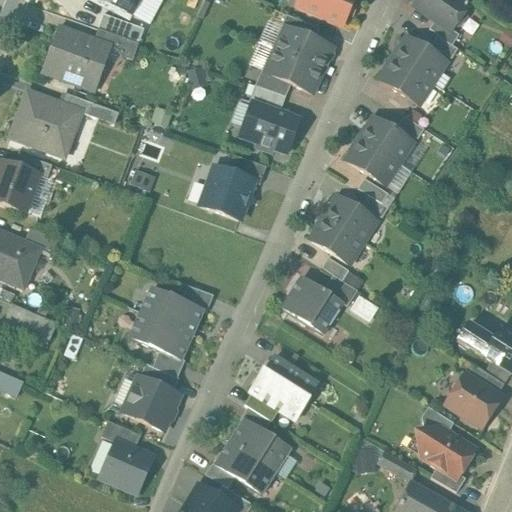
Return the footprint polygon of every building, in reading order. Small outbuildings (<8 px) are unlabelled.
[(140,0),(90,0),(129,20),(140,0)] [(301,0),(307,13),(341,28),(353,0),(301,0)] [(467,10),(453,0),(418,0),(414,6),(435,22),(451,32),(453,29),(459,28),(465,19),(464,13),(467,10)] [(143,31),(103,16),(97,31),(138,46),(143,31)] [(318,31),(286,17),(280,29),(284,30),(284,29),(314,42),(318,31)] [(451,32),(435,22),(428,31),(437,38),(451,48),(458,37),(451,32)] [(93,42),(58,29),(41,74),(94,94),(110,50),(110,48),(93,42)] [(314,42),(284,29),(284,30),(274,52),(322,73),(332,50),(314,42)] [(138,46),(97,31),(93,42),(110,48),(110,50),(118,53),(120,58),(132,62),(138,46)] [(451,48),(437,38),(430,49),(451,61),(457,51),(451,48)] [(444,63),(407,40),(393,62),(431,85),(444,63)] [(322,73),(274,52),(264,74),(264,75),(290,87),(311,96),(322,73)] [(431,85),(393,62),(380,84),(417,107),(431,85)] [(290,87),(264,75),(264,74),(261,73),(254,88),(285,99),(290,87)] [(285,99),(254,88),(248,105),(251,106),(251,105),(279,115),(285,99)] [(80,114),(26,94),(10,140),(63,159),(80,114)] [(279,115),(251,105),(251,106),(239,139),(257,146),(255,150),(270,156),(272,151),(285,156),(298,122),(279,115)] [(118,115),(92,106),(88,118),(114,127),(118,115)] [(423,132),(403,119),(397,129),(417,142),(423,132)] [(411,144),(374,120),(360,142),(397,166),(411,144)] [(397,166),(360,142),(346,164),(383,188),(397,166)] [(51,167),(18,155),(13,168),(38,177),(38,178),(46,181),(51,167)] [(266,169),(232,157),(226,173),(253,183),(253,184),(259,187),(266,169)] [(13,168),(1,164),(0,165),(0,205),(24,215),(38,178),(38,177),(13,168)] [(226,173),(214,169),(199,208),(239,222),(244,207),(251,204),(248,197),(253,184),(253,183),(226,173)] [(150,191),(155,177),(136,171),(132,185),(150,191)] [(387,196),(363,181),(357,191),(367,198),(381,206),(387,196)] [(381,206),(367,198),(361,208),(381,221),(387,211),(381,206)] [(375,223),(338,199),(324,221),(361,245),(375,223)] [(361,245),(324,221),(310,243),(347,267),(361,245)] [(57,240),(30,231),(24,244),(39,251),(39,252),(50,257),(57,240)] [(24,244),(0,233),(0,271),(26,283),(39,252),(39,251),(24,244)] [(348,273),(327,260),(321,270),(341,283),(348,273)] [(356,293),(332,277),(323,292),(342,305),(342,306),(346,309),(356,293)] [(323,292),(301,279),(281,311),(322,337),(342,306),(342,305),(323,292)] [(213,297),(187,288),(181,302),(202,311),(202,313),(205,314),(213,297)] [(181,302),(152,289),(141,315),(191,337),(202,313),(202,311),(181,302)] [(370,323),(380,308),(361,296),(351,311),(370,323)] [(48,323),(11,306),(5,319),(42,336),(48,323)] [(191,337),(141,315),(130,341),(158,353),(180,363),(180,361),(191,337)] [(511,337),(499,330),(492,341),(468,325),(456,343),(490,364),(509,376),(510,376),(511,373),(511,337)] [(180,363),(158,353),(151,369),(176,380),(184,363),(180,361),(180,363)] [(316,386),(275,359),(252,394),(293,421),(316,386)] [(509,376),(490,364),(484,374),(503,386),(509,376)] [(176,380),(151,369),(145,366),(139,379),(172,393),(178,381),(176,380)] [(484,374),(473,367),(465,378),(496,398),(503,386),(484,374)] [(22,385),(0,374),(0,392),(15,399),(22,385)] [(465,378),(463,377),(460,384),(451,386),(447,392),(449,400),(445,406),(481,429),(499,400),(496,398),(465,378)] [(139,379),(137,378),(121,415),(163,433),(179,397),(172,393),(139,379)] [(270,423),(247,409),(240,420),(243,422),(244,421),(263,433),(270,423)] [(453,425),(427,409),(421,420),(424,432),(437,429),(446,435),(453,425)] [(263,433),(244,421),(243,422),(229,444),(275,473),(290,450),(263,433)] [(140,437),(107,423),(100,438),(114,444),(115,444),(134,452),(140,437)] [(446,435),(437,429),(424,432),(414,435),(419,458),(436,469),(457,481),(459,477),(474,453),(446,435)] [(134,452),(115,444),(114,444),(99,479),(136,495),(152,460),(134,452)] [(275,473),(229,444),(214,467),(214,468),(234,480),(260,497),(275,473)] [(417,472),(387,456),(382,464),(391,470),(390,473),(410,484),(417,472)] [(234,480),(214,468),(214,467),(212,465),(204,476),(221,487),(227,491),(234,480)] [(457,481),(436,469),(430,480),(456,495),(464,481),(459,477),(457,481)] [(461,511),(410,485),(395,511),(461,511)] [(215,497),(197,486),(186,505),(196,511),(237,511),(238,511),(215,497)] [(248,511),(252,506),(227,491),(221,487),(215,497),(238,511),(237,511),(248,511)]
